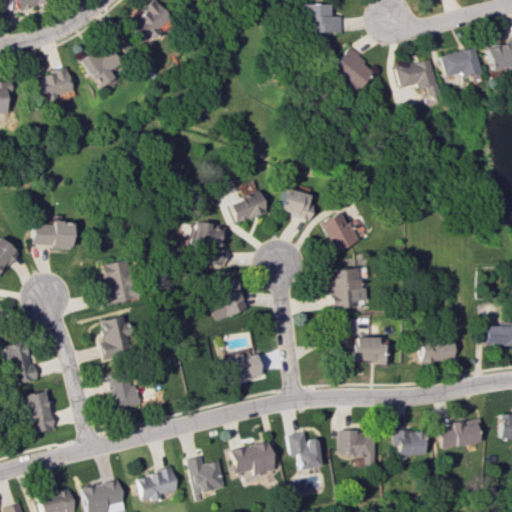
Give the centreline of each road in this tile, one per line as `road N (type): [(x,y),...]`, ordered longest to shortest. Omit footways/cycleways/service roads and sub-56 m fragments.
road 1 (residential): [(511,380),(414,396),(291,400),(0,469)]
road 2 (residential): [(84,448),(40,295)]
road 3 (residential): [(291,400),(275,260)]
road 4 (residential): [(511,2),(414,26),(381,19)]
